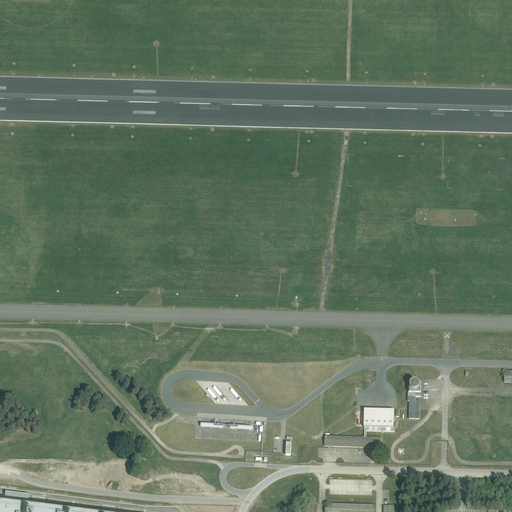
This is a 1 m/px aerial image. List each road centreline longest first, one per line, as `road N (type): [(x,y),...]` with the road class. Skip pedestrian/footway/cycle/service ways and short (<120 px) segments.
road 1 (unclassified): [(246,503),(273,477),(298,469),(511,474)]
road 2 (residential): [(246,503),(103,493),(0,470)]
